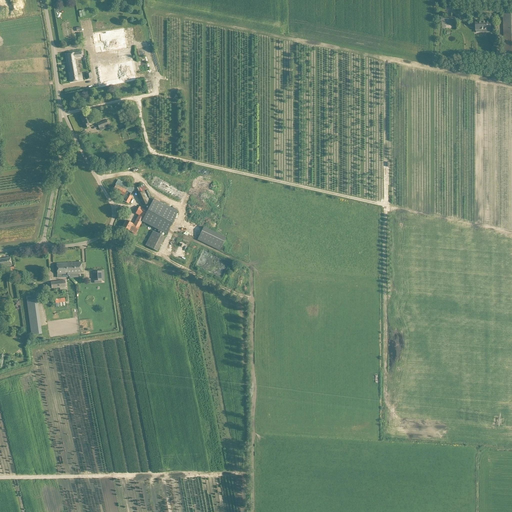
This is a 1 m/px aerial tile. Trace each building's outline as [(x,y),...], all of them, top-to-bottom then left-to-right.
[(503,12),(503,13),(503,16),(501,16),(501,17),(503,17),(504,56),(511,55),(511,11),(503,11),(503,12)] [(437,22),(442,22),(442,28),(456,28),(455,17),(441,17),(438,17),(437,22)] [(475,21),(476,30),(491,29),(490,21),(475,21)] [(78,75),(75,58),(82,57),(81,52),(66,54),(71,82),(82,80),(81,75),(78,75)] [(106,81),(108,87),(129,83),(127,77),(106,81)] [(80,117),(82,122),(83,124),(85,128),(89,126),(88,123),(90,122),(93,121),(93,120),(92,117),(91,116),(89,117),(87,114),(80,117)] [(134,189),(118,180),(115,185),(113,190),(123,196),(126,191),(131,194),(134,189)] [(137,194),(143,205),(149,202),(143,191),(137,194)] [(126,220),(123,227),(127,229),(136,234),(139,227),(142,221),(166,233),(173,220),(149,208),(147,211),(139,207),(136,213),(139,215),(134,225),(132,224),(126,220)] [(197,240),(219,250),(226,237),(203,227),(197,240)] [(145,245),(157,251),(164,237),(152,231),(145,245)] [(0,259),(0,267),(12,265),(11,258),(0,259)] [(57,264),(57,269),(57,274),(82,273),(82,262),(57,264)] [(93,271),(94,281),(101,281),(101,271),(93,271)] [(63,287),(63,289),(66,289),(65,287),(66,287),(65,280),(51,282),(52,288),(63,287)] [(65,301),(64,298),(54,299),(55,307),(65,305),(65,301)] [(37,299),(27,300),(31,335),(41,334),(37,299)]
